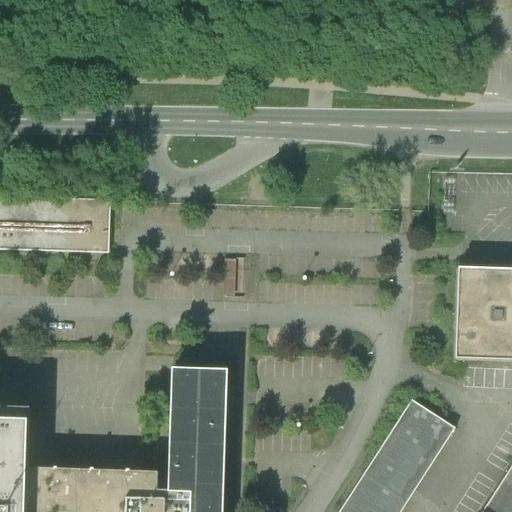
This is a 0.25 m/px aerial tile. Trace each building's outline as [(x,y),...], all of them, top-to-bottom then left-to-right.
[(0,199),(0,252),(106,256),(108,203),(0,199)] [(245,257),(224,258),(226,296),(246,295),(245,257)] [(511,270),(453,268),(450,361),(511,363),(511,270)] [(0,511),(212,511),(216,393),(216,372),(160,370),(158,478),(10,474),(11,427),(0,427),(0,511)] [(409,402),(337,511),(398,511),(452,430),(409,402)] [(511,511),(511,467),(510,466),(480,511),(511,511)]
